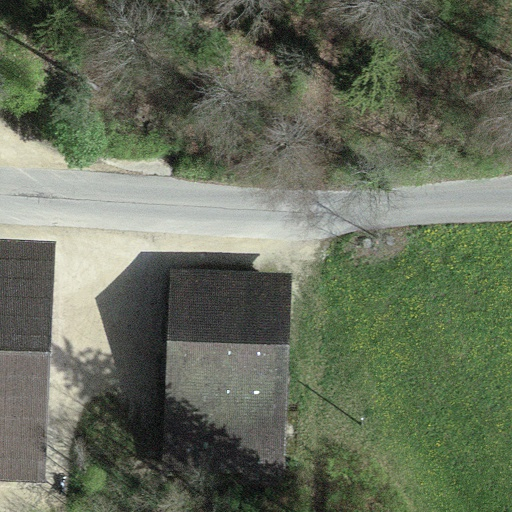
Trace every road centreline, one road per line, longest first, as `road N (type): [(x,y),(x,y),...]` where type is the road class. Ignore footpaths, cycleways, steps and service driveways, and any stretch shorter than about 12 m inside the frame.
road 1 (residential): [(0,191),(511,200)]
road 2 (track): [(316,200),(338,354),(364,459),(399,511)]
